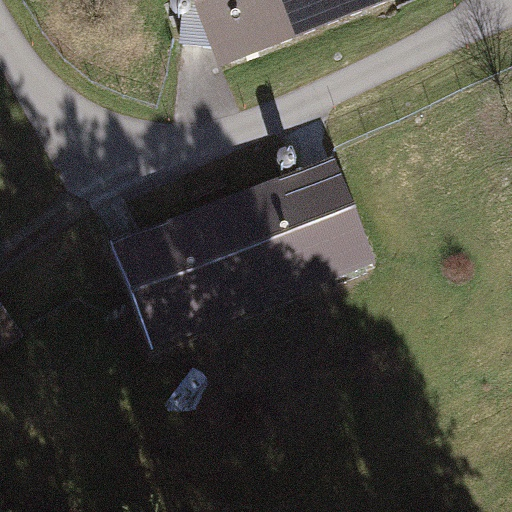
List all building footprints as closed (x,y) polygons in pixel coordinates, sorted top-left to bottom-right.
[(193,0),(223,75),(414,0),(193,0)] [(174,19),(179,22),(185,22),(190,19),(193,15),(193,9),(190,4),(185,1),(180,1),(175,3),(172,8),(172,14),(174,19)] [(281,176),(286,179),(292,179),(296,176),(300,172),(300,166),(298,161),(293,158),(287,158),(282,160),(279,165),(279,171),(281,176)] [(132,306),(154,362),(379,274),(336,163),(110,252),(132,306)] [(0,358),(22,342),(0,311),(0,358)]
